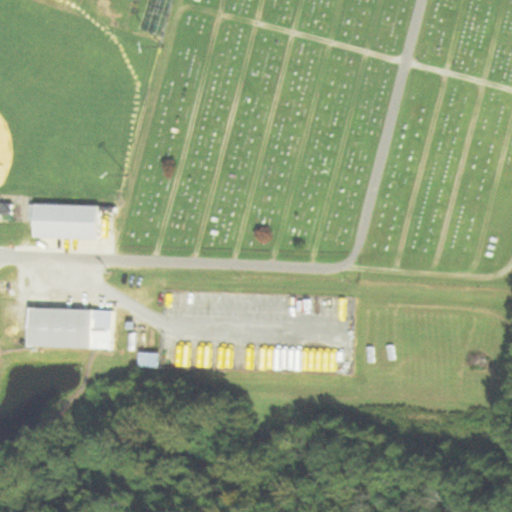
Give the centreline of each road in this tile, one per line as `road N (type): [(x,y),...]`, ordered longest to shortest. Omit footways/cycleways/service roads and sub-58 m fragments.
road 1 (residential): [(348,263),(0,256)]
road 2 (residential): [(348,263),(362,240),(422,0)]
